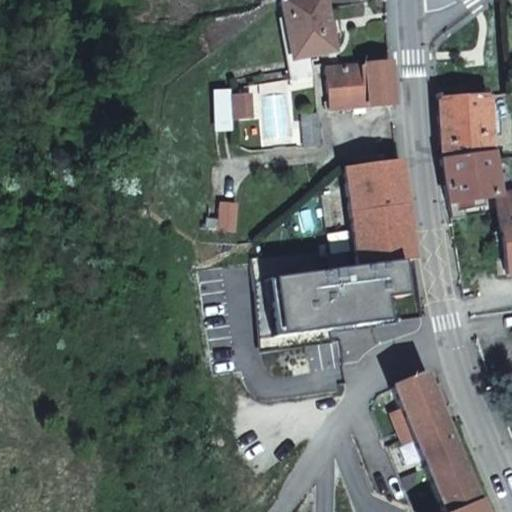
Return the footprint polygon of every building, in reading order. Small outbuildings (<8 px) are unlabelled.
[(323,0),(282,0),(295,57),(333,49),(323,0)] [(390,103),(386,61),(324,67),(327,107),(390,103)] [(246,112),(245,86),(228,87),(229,112),(246,112)] [(471,94),(435,95),(436,107),(440,157),(491,150),(486,93),(471,94)] [(314,110),(298,111),(298,143),(315,143),(314,110)] [(448,202),(498,195),(491,151),(491,150),(440,157),(448,202)] [(414,259),(396,158),(384,160),(345,165),(345,166),(340,167),(356,266),(414,259)] [(509,254),(511,269),(511,192),(498,195),(501,211),(509,254)] [(227,238),(216,213),(201,220),(212,245),(227,238)] [(203,249),(212,245),(201,220),(192,225),(203,249)] [(441,511),(445,511),(474,501),(422,373),(389,386),(399,410),(390,413),(403,443),(411,440),(441,511)]
